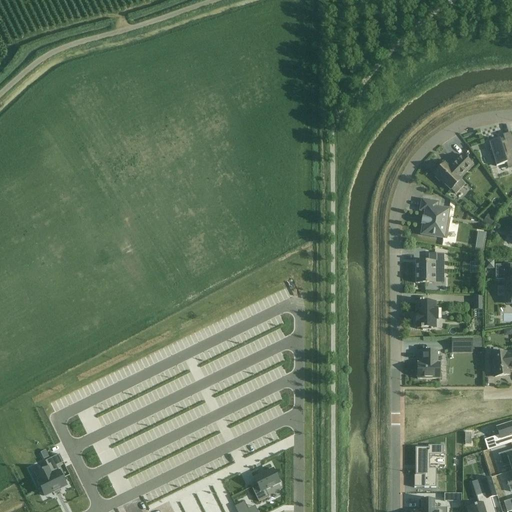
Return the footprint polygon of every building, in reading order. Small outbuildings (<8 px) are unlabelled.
[(511,167),(511,136),(511,133),(503,135),(504,141),(500,142),(499,140),(489,143),(491,152),(489,152),(492,163),(495,162),(496,167),(506,164),(507,169),(511,167)] [(483,139),(473,142),(478,157),(489,154),(483,139)] [(461,180),(459,179),(472,166),(461,155),(456,161),(451,166),(449,169),(444,164),(434,174),(436,176),(434,178),(439,182),(441,181),(450,191),(461,180)] [(422,201),(422,202),(420,211),(425,212),(424,218),(422,218),(422,219),(424,219),(423,225),(421,224),(421,225),(423,225),(421,235),(444,239),(446,239),(447,230),(446,230),(449,210),(437,208),(438,203),(425,201),(422,201)] [(490,228),(496,220),(489,216),(484,224),(490,228)] [(416,262),(416,284),(436,284),(436,278),(444,278),(443,255),(429,255),(429,262),(416,262)] [(494,261),(485,261),(485,269),(494,269),(494,261)] [(505,266),(496,266),(496,279),(505,279),(505,296),(507,296),(511,296),(511,265),(510,266),(507,266),(505,266)] [(473,311),(482,311),(482,297),(473,297),(473,303),(473,311)] [(418,313),(416,313),(416,319),(413,319),(413,326),(416,326),(416,327),(418,327),(418,328),(422,328),(422,331),(431,331),(431,328),(435,328),(435,320),(437,320),(437,309),(435,309),(435,303),(418,303),(418,313)] [(511,335),(511,328),(503,330),(504,337),(511,335)] [(472,339),(452,339),(452,349),(472,349),(472,339)] [(422,363),(417,363),(417,370),(416,372),(416,376),(417,378),(417,379),(439,379),(439,363),(437,363),(437,351),(422,351),(422,363)] [(508,370),(511,369),(511,353),(506,354),(506,353),(492,355),(495,378),(509,376),(508,370)] [(499,436),(484,441),(488,451),(511,443),(511,423),(497,428),(499,436)] [(429,452),(416,452),(416,480),(424,480),(424,491),(436,491),(436,472),(430,472),(430,460),(444,459),(444,450),(429,450),(429,452)] [(511,450),(499,455),(503,467),(510,465),(511,471),(511,450)] [(47,466),(34,472),(38,479),(36,480),(40,489),(43,495),(52,491),(54,490),(53,489),(57,488),(57,489),(59,488),(59,487),(65,484),(58,469),(50,473),(47,466)] [(257,481),(251,484),(259,500),(270,494),(266,487),(280,480),(273,466),(266,470),(266,469),(265,470),(262,472),(260,472),(260,473),(254,476),(257,481)] [(479,505),(467,509),(468,511),(494,511),(490,499),(497,497),(491,477),(480,481),(484,495),(477,497),(479,505)] [(421,511),(434,511),(434,500),(421,500),(421,511)] [(252,511),(247,502),(238,507),(240,511),(252,511)]
